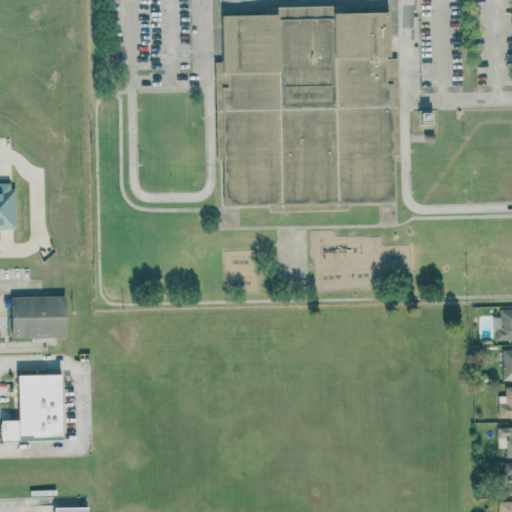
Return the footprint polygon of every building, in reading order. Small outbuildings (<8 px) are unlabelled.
[(220,16),(389,12),(392,204),(222,206),(220,16)] [(416,125),(431,125),(431,111),(417,110),(416,125)] [(0,229),(12,229),(11,182),(0,182),(0,229)] [(62,295),(7,296),(8,339),(63,338),(62,295)] [(511,308),(498,309),(498,317),(492,317),(493,341),(511,340),(511,308)] [(501,380),(511,379),(511,349),(500,350),(501,380)] [(0,440),(58,440),(57,374),(13,374),(14,420),(0,419),(0,440)] [(496,418),(511,417),(511,386),(503,386),(503,396),(496,395),(496,418)] [(511,426),(495,427),(496,448),(505,448),(505,458),(511,457),(511,426)] [(506,495),(511,495),(511,463),(501,464),(501,476),(498,476),(498,488),(506,488),(506,495)] [(511,511),(511,500),(496,501),(496,511),(511,511)]
